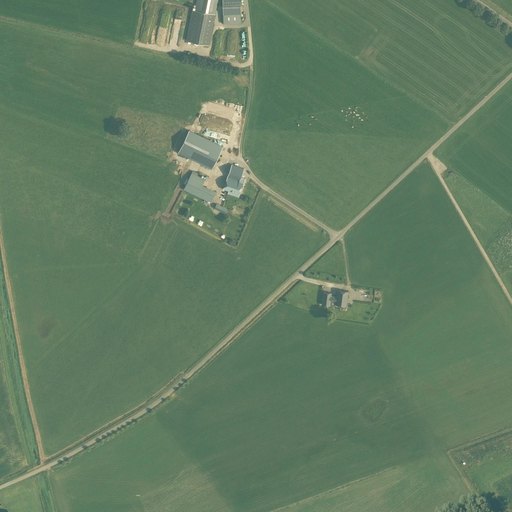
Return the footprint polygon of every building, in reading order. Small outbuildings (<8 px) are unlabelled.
[(196,0),(194,11),(215,15),(217,0),(196,0)] [(222,0),(223,14),(223,23),(241,23),(241,13),(241,7),(240,0),(222,0)] [(179,152),(212,168),(220,153),(223,148),(211,142),(190,131),(179,152)] [(245,178),(241,177),(244,169),(232,164),(223,189),(239,194),(245,178)] [(192,173),(184,189),(211,202),(216,191),(202,185),(205,179),(192,173)] [(217,204),(214,208),(225,213),(227,209),(222,207),(223,204),(222,203),(220,206),(217,204)] [(335,304),(346,306),(348,291),(337,290),(336,297),(331,296),(331,293),(323,292),(322,304),(329,305),(330,301),(335,301),(335,304)]
